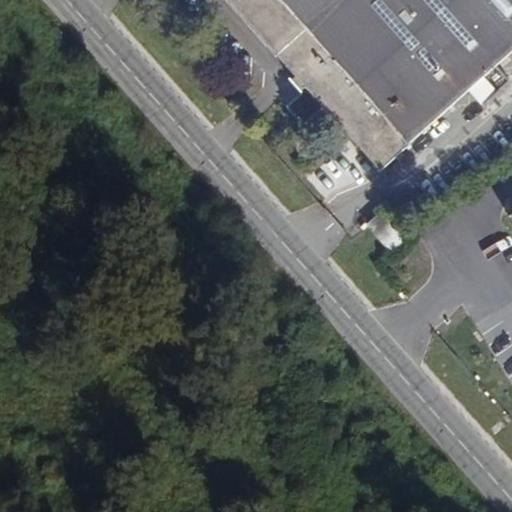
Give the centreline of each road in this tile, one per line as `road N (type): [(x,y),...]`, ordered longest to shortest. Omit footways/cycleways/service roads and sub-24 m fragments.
road 1 (tertiary): [(71,0),(511,493)]
road 2 (unknown): [(297,253),(511,86)]
